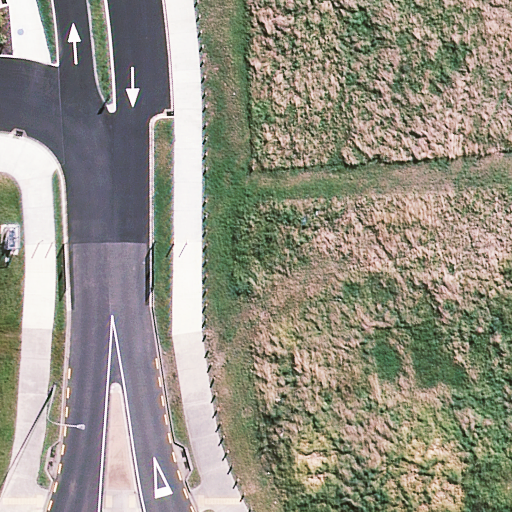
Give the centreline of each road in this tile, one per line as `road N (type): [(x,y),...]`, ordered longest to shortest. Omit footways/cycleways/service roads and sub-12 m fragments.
road 1 (residential): [(109,155),(112,341)]
road 2 (residential): [(112,341),(169,511)]
road 3 (residential): [(75,511),(89,404),(112,341)]
